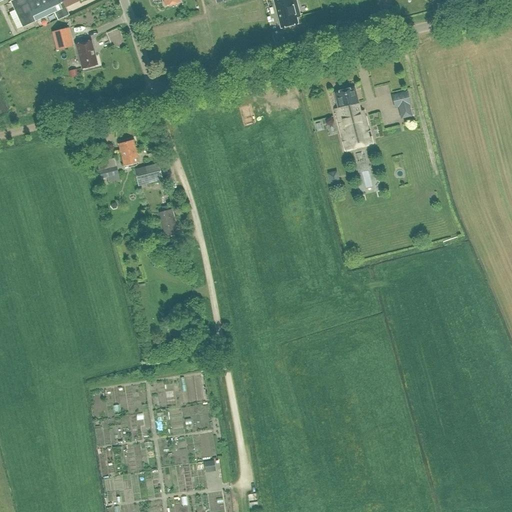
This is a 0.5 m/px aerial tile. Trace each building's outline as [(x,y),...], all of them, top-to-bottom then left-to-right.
[(54,0),(12,0),(10,1),(22,26),(54,12),(57,20),(69,14),(66,8),(79,1),(78,0),(54,0)] [(295,0),(275,0),(273,0),(280,27),(297,23),(292,1),(295,0)] [(56,50),(73,46),(69,27),(52,32),(56,50)] [(82,69),(97,65),(90,39),(75,43),(82,69)] [(360,111),(354,87),(334,92),(338,107),(335,108),(345,150),(371,143),(370,137),(368,137),(367,131),(368,130),(363,110),(360,111)] [(406,92),(391,96),(394,107),(409,104),(406,92)] [(255,113),(249,114),(251,124),(257,123),(255,113)] [(376,120),(373,121),(372,115),(367,116),(370,127),(377,125),(376,120)] [(124,166),(138,162),(133,140),(119,143),(124,166)] [(77,155),(83,154),(81,146),(75,147),(77,155)] [(361,198),(380,192),(372,165),(367,167),(363,154),(356,156),(354,152),(347,154),(361,198)] [(137,185),(162,178),(158,163),(133,169),(137,185)] [(338,178),(336,171),(327,173),(329,180),(338,178)] [(168,210),(167,206),(161,207),(162,211),(159,212),(165,236),(178,234),(171,209),(168,210)] [(139,445),(139,453),(150,453),(150,444),(139,445)] [(203,463),(204,474),(214,473),(214,463),(203,463)] [(200,470),(173,472),(174,484),(201,483),(200,470)]
